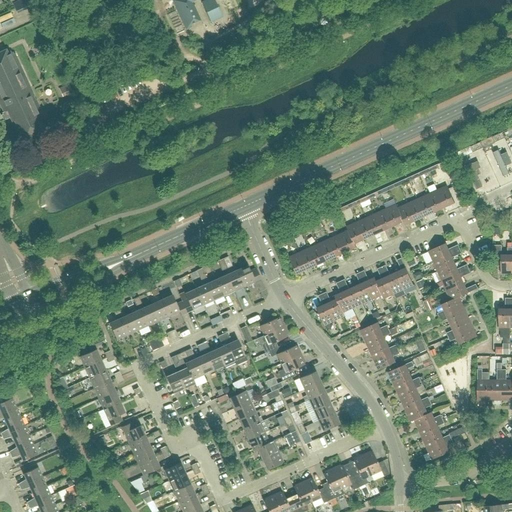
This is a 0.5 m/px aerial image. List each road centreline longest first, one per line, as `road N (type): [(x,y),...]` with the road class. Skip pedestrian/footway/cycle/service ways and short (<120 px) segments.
road 1 (secondary): [(242,207),(511,84)]
road 2 (residential): [(284,298),(458,220),(487,278),(511,286)]
road 3 (residential): [(284,298),(138,365),(171,440),(190,432)]
road 4 (residential): [(0,173),(16,187),(224,91)]
road 5 (residential): [(190,432),(221,501),(311,460)]
road 6 (unclassified): [(284,298),(384,424)]
road 7 (residential): [(511,439),(463,478),(399,485)]
road 8 (secondary): [(30,314),(135,255)]
